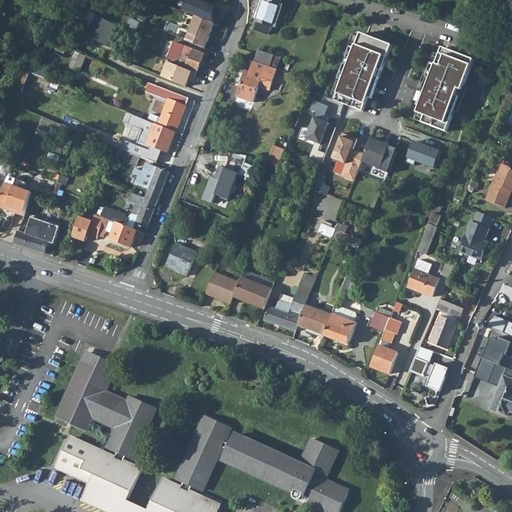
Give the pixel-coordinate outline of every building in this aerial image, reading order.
[(272,28),(282,0),(262,0),(255,21),(257,22),(271,27),(272,28)] [(87,36),(110,48),(122,25),(89,9),(83,21),(92,26),(87,36)] [(202,18),(197,32),(215,38),(221,19),(204,13),(204,15),(200,14),(199,16),(199,17),(202,18)] [(199,16),(194,14),(188,29),(197,32),(202,18),(199,17),(199,16)] [(177,37),(191,42),(195,34),(180,28),(177,37)] [(36,39),(16,29),(5,50),(26,60),(36,39)] [(351,34),(328,98),(345,104),(364,112),(369,98),(373,99),(376,92),(372,90),(377,77),(381,78),(391,49),(351,34)] [(141,41),(136,39),(133,46),(138,48),(141,41)] [(169,62),(197,73),(204,53),(184,45),(183,48),(177,45),(169,62)] [(447,132),(473,64),(433,49),(407,117),(447,132)] [(274,71),(279,59),(257,50),(252,62),(254,62),(274,71)] [(72,69),(78,54),(74,52),(67,67),(72,69)] [(72,69),(78,72),(85,57),(78,54),(72,69)] [(163,77),(186,87),(189,80),(193,82),(197,73),(169,62),(167,66),(163,77)] [(254,102),(259,87),(262,77),(272,83),(276,71),(274,71),(254,62),(250,73),(246,71),(237,97),(254,102)] [(23,70),(13,91),(16,93),(17,90),(22,91),(31,73),(23,70)] [(259,87),(269,91),(272,83),(262,77),(259,87)] [(176,132),(190,99),(175,93),(174,93),(150,83),(147,91),(169,100),(161,119),(149,114),(146,120),(176,132)] [(328,108),(314,102),(310,114),(315,116),(306,139),(327,147),(335,126),(323,121),(328,108)] [(60,124),(46,118),(44,117),(38,130),(55,137),(60,124)] [(146,144),(168,153),(176,132),(146,121),(146,120),(144,120),(143,124),(153,128),(146,144)] [(342,177),(355,182),(363,161),(365,155),(355,151),(359,140),(343,133),(333,159),(347,164),(342,177)] [(397,150),(382,145),(383,143),(372,139),(365,155),(363,161),(388,172),(397,150)] [(440,152),(414,142),(408,160),(433,170),(440,152)] [(287,148),(276,144),(269,161),(271,162),(277,166),(278,166),(280,167),(287,148)] [(162,154),(148,148),(147,150),(138,146),(135,152),(160,162),(162,154)] [(241,175),(248,156),(232,152),(226,169),(221,167),(217,179),(212,177),(203,200),(214,204),(217,196),(229,200),(239,174),(241,175)] [(294,152),(291,159),(306,164),(309,157),(294,152)] [(129,153),(125,162),(134,166),(139,157),(129,153)] [(288,166),(303,172),(306,164),(291,159),(288,166)] [(154,176),(158,168),(150,164),(146,173),(154,176)] [(501,200),(507,189),(511,179),(511,168),(502,165),(499,173),(497,173),(493,183),(492,182),(487,195),(500,202),(501,200)] [(158,168),(154,176),(149,190),(146,196),(158,200),(169,172),(158,168)] [(146,173),(141,186),(149,190),(154,176),(146,173)] [(58,183),(65,186),(68,177),(61,175),(58,183)] [(510,189),(511,190),(511,179),(507,189),(501,200),(500,202),(499,204),(504,206),(507,199),(506,198),(510,189)] [(0,207),(24,216),(33,192),(5,183),(2,189),(0,195),(0,207)] [(145,234),(158,200),(146,196),(145,198),(132,193),(129,199),(137,202),(132,214),(127,218),(126,215),(106,207),(102,217),(104,218),(127,227),(144,233),(145,234)] [(499,204),(500,202),(487,195),(485,199),(499,204)] [(436,205),(433,214),(438,215),(441,207),(436,205)] [(485,240),(495,217),(477,210),(472,221),(470,220),(457,250),(482,261),(485,254),(483,246),(485,240)] [(102,217),(94,214),(92,221),(87,236),(96,239),(98,235),(97,235),(104,218),(102,217)] [(426,255),(442,216),(438,215),(433,214),(432,214),(421,243),(418,249),(417,251),(426,255)] [(14,243),(27,247),(46,253),(49,243),(54,244),(60,227),(32,217),(26,234),(18,232),(14,243)] [(73,237),(85,241),(87,236),(92,221),(80,217),(73,237)] [(178,241),(174,247),(188,254),(192,245),(195,247),(199,238),(193,235),(195,231),(189,228),(191,224),(175,217),(166,233),(174,236),(173,239),(178,241)] [(111,240),(131,247),(134,238),(141,241),(144,233),(127,227),(104,218),(97,235),(98,235),(103,237),(106,228),(114,231),(111,240)] [(336,230),(346,233),(348,226),(338,223),(336,229),(336,230)] [(323,224),(319,234),(332,239),(336,230),(336,229),(323,224)] [(332,239),(358,250),(359,248),(361,243),(362,240),(346,233),(336,230),(332,239)] [(188,254),(174,247),(165,267),(186,276),(195,257),(188,254)] [(431,266),(419,261),(408,288),(432,297),(439,279),(428,275),(431,266)] [(449,277),(454,266),(447,262),(441,274),(449,277)] [(269,297),(272,289),(275,282),(245,271),(242,277),(240,282),(234,297),(264,309),(269,297)] [(215,272),(206,293),(223,300),(231,279),(215,272)] [(294,299),(292,304),(279,300),(276,309),(269,306),(264,321),(295,332),(298,326),(299,321),(302,315),(305,306),(305,305),(308,299),(316,278),(304,273),(294,299)] [(231,279),(223,300),(231,304),(234,297),(240,282),(231,279)] [(292,304),(294,299),(281,294),(279,300),(292,304)] [(399,296),(397,303),(402,306),(405,299),(399,296)] [(437,308),(460,317),(464,308),(452,303),(445,301),(440,299),(437,306),(437,308)] [(483,324),(489,327),(499,307),(491,303),(483,318),(481,321),(481,323),(483,324)] [(298,326),(324,335),(331,315),(305,305),(305,306),(302,315),(299,321),(298,326)] [(334,308),(332,314),(354,322),(356,317),(334,308)] [(376,312),(370,326),(385,333),(391,318),(376,312)] [(331,315),(324,335),(347,344),(356,322),(354,322),(332,314),(331,315)] [(430,342),(447,349),(457,324),(440,317),(430,342)] [(371,366),(389,374),(398,354),(386,349),(388,343),(391,344),(396,334),(398,334),(402,322),(391,318),(385,333),(371,366)] [(511,322),(509,321),(503,333),(511,337),(511,322)] [(492,339),(485,359),(499,365),(504,355),(511,358),(511,342),(499,337),(497,341),(492,339)] [(434,352),(420,347),(410,371),(422,376),(424,373),(431,376),(427,386),(439,391),(449,368),(436,363),(435,366),(429,363),(434,352)] [(101,360),(102,357),(87,351),(83,360),(91,363),(101,360)] [(86,431),(92,417),(116,428),(107,448),(116,453),(113,459),(68,438),(56,464),(91,480),(82,500),(107,511),(217,511),(219,509),(213,506),(214,504),(188,493),(191,487),(200,491),(221,447),(226,449),(223,455),(221,459),(292,492),(292,494),(292,495),(291,496),(291,497),(292,498),(292,499),(293,500),(294,501),(295,501),(296,501),(297,500),(298,500),(299,499),(300,497),(301,497),(302,498),(304,495),(308,497),(306,501),(306,502),(328,511),(338,511),(347,492),(323,481),(337,450),(312,439),(300,465),(241,438),(240,438),(240,437),(240,436),(239,436),(239,435),(237,435),(236,435),(235,435),(234,436),(233,438),(233,440),(233,441),(234,442),(235,443),(234,443),(233,446),(229,444),(223,441),(228,432),(230,427),(206,416),(192,446),(176,480),(182,483),(179,488),(161,480),(147,509),(127,500),(140,471),(123,463),(125,457),(131,460),(155,407),(131,396),(128,402),(105,391),(113,373),(106,370),(110,361),(102,357),(101,360),(91,363),(83,360),(57,418),(86,431)] [(477,378),(501,388),(506,376),(511,378),(511,370),(499,365),(485,359),(477,378)] [(110,361),(106,370),(113,373),(117,365),(110,361)] [(511,378),(506,376),(501,388),(493,409),(510,416),(511,411),(511,378)]
